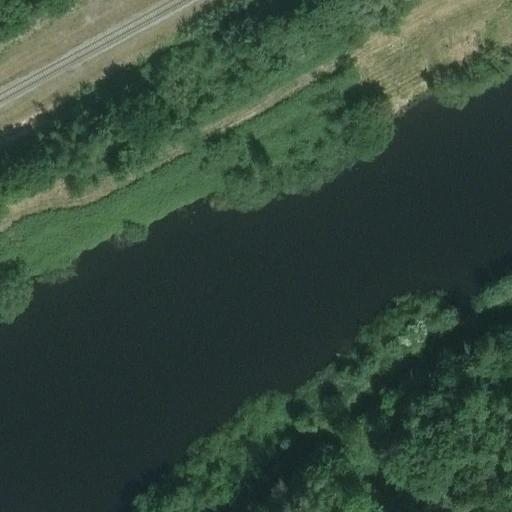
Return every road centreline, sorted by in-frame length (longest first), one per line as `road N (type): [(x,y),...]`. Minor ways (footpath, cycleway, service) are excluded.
road 1 (track): [(511,295),(411,351),(233,511)]
road 2 (track): [(320,427),(442,511)]
